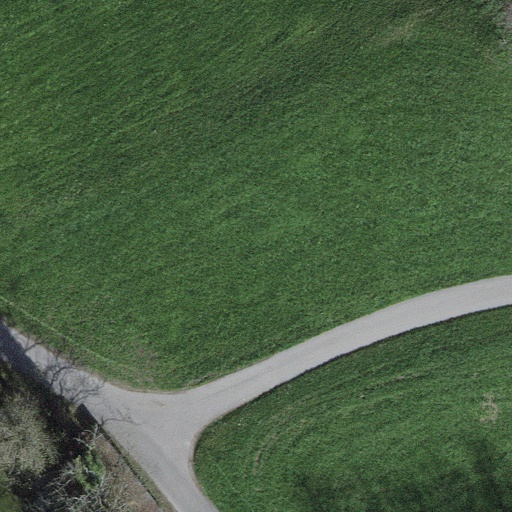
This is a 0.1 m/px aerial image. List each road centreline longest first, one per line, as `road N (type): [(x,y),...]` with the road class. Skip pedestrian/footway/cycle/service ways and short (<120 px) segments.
road 1 (track): [(153,432),(330,347),(511,292)]
road 2 (unclassified): [(0,339),(153,432),(195,511)]
